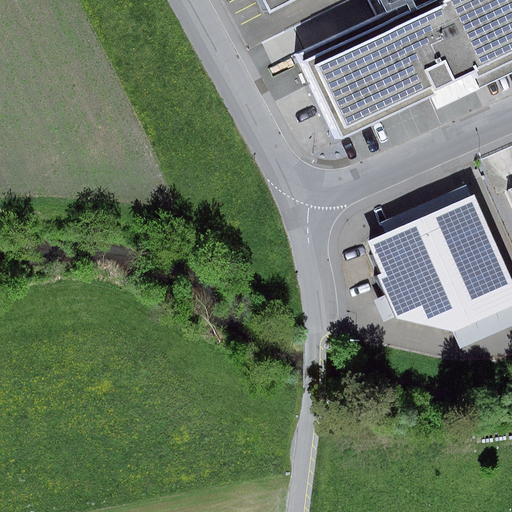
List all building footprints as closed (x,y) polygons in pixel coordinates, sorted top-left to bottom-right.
[(252,0),(259,13),(284,0),(252,0)] [(467,61),(438,0),(410,0),(368,21),(407,100),(422,93),(418,84),(467,61)] [(511,0),(438,0),(467,61),(477,83),(511,67),(511,0)] [(407,100),(368,21),(293,58),(331,137),(407,100)] [(511,320),(511,298),(457,178),(348,227),(382,309),(449,328),(460,344),(511,320)]
